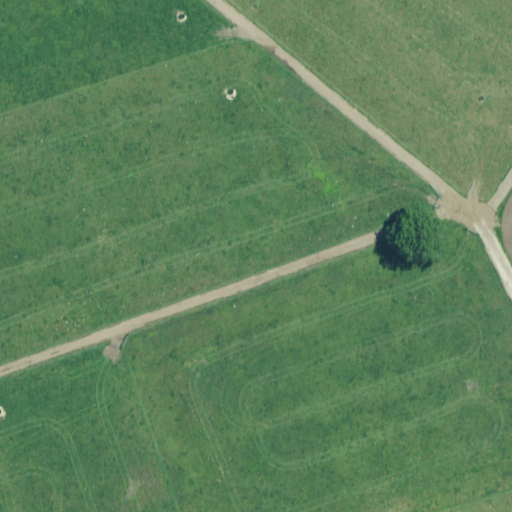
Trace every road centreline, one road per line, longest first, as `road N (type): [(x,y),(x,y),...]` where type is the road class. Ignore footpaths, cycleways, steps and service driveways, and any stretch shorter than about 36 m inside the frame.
road 1 (track): [(478,205),(0,370)]
road 2 (track): [(511,268),(478,205),(220,0)]
